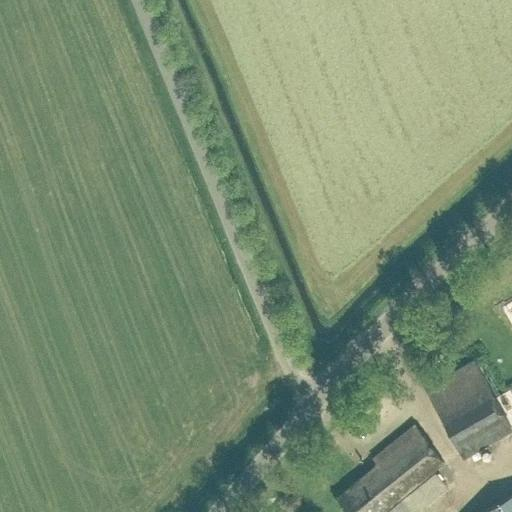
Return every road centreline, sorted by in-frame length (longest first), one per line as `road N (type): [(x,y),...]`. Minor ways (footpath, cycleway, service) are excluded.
road 1 (unclassified): [(310,406),(138,0)]
road 2 (tertiary): [(310,406),(411,297),(511,206)]
road 3 (tertiary): [(217,511),(310,406)]
